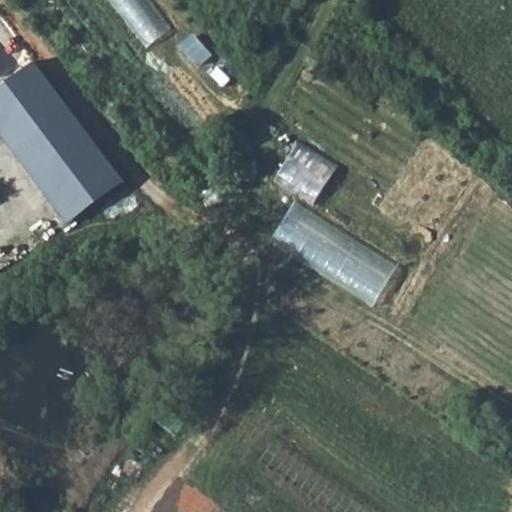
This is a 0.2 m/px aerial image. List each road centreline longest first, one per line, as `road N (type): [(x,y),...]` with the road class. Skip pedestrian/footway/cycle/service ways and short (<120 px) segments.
road 1 (track): [(3,0),(126,162),(246,267),(250,307),(216,406),(141,511)]
road 2 (track): [(511,406),(390,331),(246,267)]
